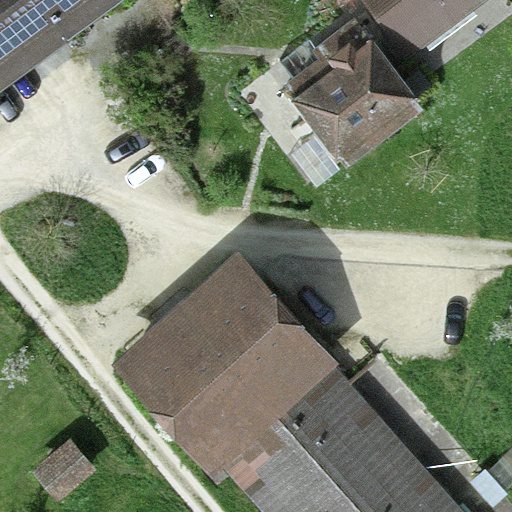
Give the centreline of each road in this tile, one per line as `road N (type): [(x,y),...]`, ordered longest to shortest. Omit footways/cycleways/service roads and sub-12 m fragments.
road 1 (track): [(0,177),(68,185),(195,226),(290,242),(511,256)]
road 2 (track): [(217,511),(0,248)]
